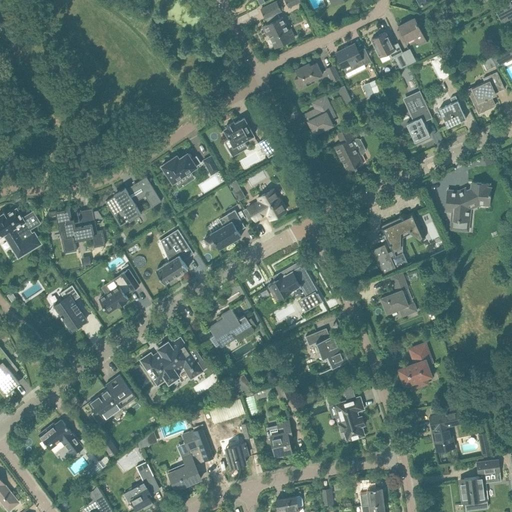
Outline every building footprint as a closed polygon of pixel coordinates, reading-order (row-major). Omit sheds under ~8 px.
[(0,0),(0,34),(19,24),(5,0),(0,0)] [(287,31),(280,17),(279,17),(277,12),(281,10),(277,1),(261,9),(265,18),(266,18),(268,23),(262,26),(265,32),(269,30),(276,46),(294,37),(290,29),(287,31)] [(511,4),(510,1),(495,9),(502,23),(509,19),(511,17),(511,4)] [(403,42),(415,36),(418,42),(425,39),(414,17),(398,25),(402,34),(400,35),(403,42)] [(403,52),(402,52),(398,43),(392,45),(386,32),(371,39),(380,57),(388,53),(391,58),(394,57),(399,66),(395,68),(397,71),(401,69),(400,68),(409,64),(403,52)] [(346,72),(364,63),(364,65),(371,61),(365,48),(358,51),(354,43),(336,52),(346,72)] [(511,48),(511,46),(491,57),(496,65),(496,66),(511,57),(511,48)] [(410,49),(403,52),(409,64),(409,65),(416,62),(410,49)] [(440,52),(429,58),(440,80),(451,74),(440,52)] [(491,57),(486,60),(490,68),(496,65),(491,57)] [(299,89),(312,83),(310,80),(322,74),(316,62),(309,66),(308,63),(296,69),(299,77),(295,79),(299,89)] [(339,77),(337,74),(333,65),(326,68),(332,81),(339,77)] [(485,81),(467,89),(475,106),(478,105),(481,112),(496,105),(492,96),(496,94),(495,92),(504,88),(497,71),(483,78),(485,81)] [(375,79),(369,82),(375,95),(381,92),(375,79)] [(350,96),(344,84),(338,87),(344,99),(350,96)] [(422,95),(406,102),(414,120),(406,123),(411,132),(415,141),(429,135),(423,121),(432,117),(422,95)] [(322,129),(323,131),(324,131),(325,131),(326,131),(327,130),(328,129),(329,129),(328,127),(333,124),(329,118),(335,115),(325,96),(313,102),(316,109),(303,115),(307,122),(309,121),(311,124),(310,124),(315,133),(322,129)] [(466,118),(462,109),(455,96),(450,98),(452,102),(439,108),(448,126),(466,118)] [(253,134),(243,117),(234,122),(233,120),(226,124),(227,126),(223,128),(233,145),(253,134)] [(363,163),(359,155),(364,153),(366,149),(360,138),(356,137),(350,125),(337,132),(342,142),(333,146),(334,146),(335,145),(348,170),(363,163)] [(270,156),(277,151),(267,137),(260,142),(270,156)] [(162,165),(173,182),(196,166),(196,165),(201,162),(196,155),(191,158),(187,153),(179,158),(177,155),(162,165)] [(483,157),(487,165),(495,161),(491,153),(483,157)] [(211,175),(220,170),(212,154),(202,159),(211,175)] [(117,194),(105,201),(113,214),(123,208),(130,219),(141,213),(134,201),(145,195),(152,206),(161,201),(146,176),(138,181),(141,186),(131,192),(128,187),(122,190),(123,192),(118,195),(117,194)] [(241,189),(236,180),(229,184),(234,193),(241,189)] [(444,210),(444,211),(452,211),(451,221),(450,225),(468,227),(469,221),(470,209),(480,204),(489,205),(490,197),(490,187),(489,186),(490,184),(471,182),(471,188),(466,190),(465,188),(467,187),(458,190),(448,189),(448,188),(446,210),(444,210)] [(286,210),(273,188),(257,197),(259,200),(248,207),(255,220),(267,213),(270,219),(286,210)] [(42,243),(34,231),(32,232),(30,229),(40,222),(33,211),(22,217),(16,207),(5,214),(4,212),(0,213),(0,236),(4,234),(18,257),(42,243)] [(69,209),(57,211),(59,223),(58,224),(59,230),(63,230),(65,237),(62,238),(65,251),(75,249),(75,250),(76,250),(74,240),(75,239),(78,238),(94,235),(96,245),(100,244),(100,245),(105,244),(102,230),(97,231),(96,223),(93,210),(93,209),(86,210),(85,210),(87,221),(81,222),(78,209),(77,210),(79,219),(75,220),(74,217),(71,218),(69,209)] [(238,230),(245,226),(235,209),(227,214),(231,221),(223,225),(210,233),(211,234),(204,237),(211,248),(217,244),(219,248),(241,236),(238,230)] [(384,242),(372,247),(383,272),(406,261),(402,252),(402,246),(402,237),(402,232),(408,229),(412,232),(421,238),(420,239),(421,240),(424,236),(419,225),(420,224),(419,221),(416,220),(412,212),(406,215),(405,214),(403,213),(401,214),(400,217),(400,218),(389,223),(387,222),(383,224),(382,227),(384,231),(383,234),(385,238),(387,238),(388,240),(392,249),(388,251),(384,242)] [(183,260),(193,253),(194,253),(178,228),(169,234),(174,242),(164,249),(169,261),(156,269),(164,283),(188,268),(183,260)] [(300,261),(300,260),(274,274),(275,275),(279,272),(282,278),(269,286),(277,301),(292,292),(288,284),(297,279),(301,285),(300,286),(301,288),(302,287),(307,296),(307,297),(303,299),(308,308),(322,300),(323,301),(322,301),(323,302),(324,302),(319,294),(318,294),(316,292),(318,291),(303,264),(301,265),(299,261),(300,261)] [(132,290),(139,285),(128,268),(121,273),(121,274),(114,279),(119,285),(99,299),(108,312),(117,306),(117,307),(127,300),(128,299),(125,293),(131,289),(132,290)] [(401,270),(399,271),(390,275),(396,291),(381,297),(387,313),(399,308),(402,316),(411,312),(417,310),(414,301),(408,304),(402,289),(408,287),(401,270)] [(86,319),(73,300),(80,295),(72,284),(60,292),(65,298),(55,304),(62,314),(61,315),(62,317),(61,317),(71,332),(81,325),(80,323),(86,319)] [(207,322),(214,334),(210,336),(215,345),(217,348),(235,337),(237,340),(243,336),(254,329),(251,324),(248,319),(245,314),(238,318),(237,316),(231,307),(221,314),(223,317),(209,325),(207,322)] [(345,361),(349,360),(337,332),(330,335),(326,327),(305,336),(309,345),(317,341),(319,347),(318,348),(319,351),(320,350),(323,356),(328,354),(333,366),(336,365),(337,366),(345,362),(345,361)] [(169,382),(179,375),(176,371),(184,366),(187,370),(191,367),(192,369),(194,367),(193,366),(198,363),(196,359),(201,356),(191,342),(186,346),(180,337),(170,344),(168,341),(158,347),(162,353),(155,358),(151,352),(141,359),(158,384),(166,378),(169,382)] [(426,342),(418,345),(409,348),(414,362),(398,368),(404,385),(409,383),(411,389),(429,383),(427,377),(433,375),(429,364),(434,362),(426,342)] [(0,345),(0,381),(1,381),(7,389),(22,377),(11,363),(9,364),(5,359),(0,352),(0,347),(1,347),(0,345)] [(109,387),(88,402),(95,411),(92,413),(98,421),(99,423),(104,419),(104,418),(122,405),(119,401),(132,392),(136,396),(130,387),(126,382),(120,374),(110,381),(113,385),(109,387)] [(274,384),(281,400),(294,395),(287,378),(274,384)] [(270,385),(255,389),(257,398),(269,396),(268,393),(272,392),(270,385)] [(347,400),(336,404),(341,422),(338,423),(341,431),(344,430),(347,440),(364,435),(361,425),(362,425),(365,424),(362,415),(360,416),(359,416),(357,410),(364,408),(360,396),(355,398),(351,386),(343,389),(347,400)] [(478,396),(477,396),(471,398),(473,407),(476,419),(482,417),(478,396)] [(461,422),(460,415),(471,413),(469,401),(445,406),(447,412),(430,416),(432,428),(433,428),(435,435),(434,436),(437,451),(454,447),(453,439),(449,440),(446,425),(461,422)] [(54,422),(39,434),(49,448),(57,442),(61,438),(74,454),(83,447),(71,431),(69,429),(62,419),(55,424),(54,422)] [(278,425),(267,427),(269,435),(270,434),(273,445),(275,454),(277,454),(277,455),(283,453),(292,451),(289,441),(293,440),(291,430),(288,420),(277,423),(278,425)] [(249,421),(241,423),(245,438),(253,436),(249,421)] [(177,465),(168,469),(169,472),(168,472),(172,480),(176,489),(176,488),(200,478),(201,478),(197,469),(195,464),(205,460),(214,457),(202,426),(193,429),(182,434),(188,450),(180,453),(182,456),(186,465),(179,468),(177,465)] [(478,434),(483,455),(491,454),(486,432),(478,434)] [(108,436),(101,441),(111,455),(118,450),(108,436)] [(238,436),(220,441),(224,455),(227,454),(228,457),(231,466),(246,462),(244,455),(248,454),(245,444),(245,442),(240,443),(238,436)] [(86,452),(85,453),(94,464),(105,455),(97,444),(86,452)] [(94,464),(84,471),(88,477),(110,461),(105,455),(94,464)] [(463,485),(459,486),(461,503),(476,501),(477,508),(486,507),(485,499),(482,476),(481,474),(498,471),(500,471),(498,459),(496,459),(475,462),(476,474),(477,474),(477,476),(462,478),(463,485)] [(144,471),(147,478),(153,475),(146,460),(136,466),(140,473),(144,471)] [(130,489),(123,493),(128,502),(132,500),(137,509),(142,506),(144,509),(152,504),(151,501),(149,495),(151,494),(149,491),(159,485),(153,475),(147,478),(143,480),(130,488),(130,489)] [(0,498),(8,509),(10,508),(18,502),(0,478),(0,498)] [(375,482),(359,484),(360,492),(359,492),(359,493),(360,493),(362,505),(383,502),(381,487),(376,487),(375,482)] [(322,489),(323,499),(324,504),(334,503),(334,502),(332,502),(330,488),(332,488),(322,489)] [(85,511),(112,511),(101,495),(83,508),(85,511)] [(298,511),(298,506),(302,506),(302,504),(303,504),(302,497),(300,496),(300,495),(276,499),(278,511),(298,511)] [(384,511),(383,502),(362,505),(362,511),(384,511)]
